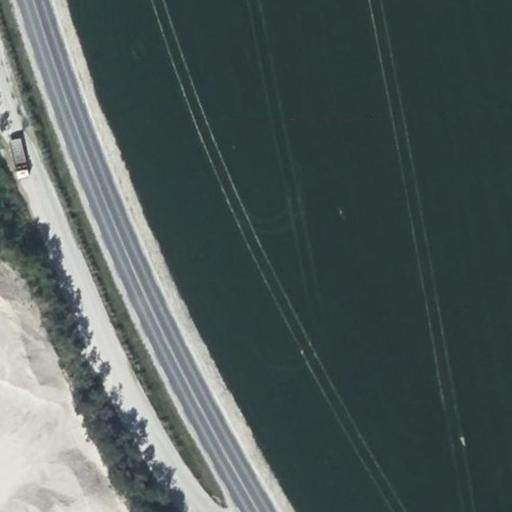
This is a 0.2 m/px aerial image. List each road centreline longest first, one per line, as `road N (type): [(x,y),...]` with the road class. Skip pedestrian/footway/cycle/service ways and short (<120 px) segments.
road 1 (primary): [(257,511),(135,275),(31,0)]
road 2 (unclassified): [(197,511),(93,338),(0,80)]
